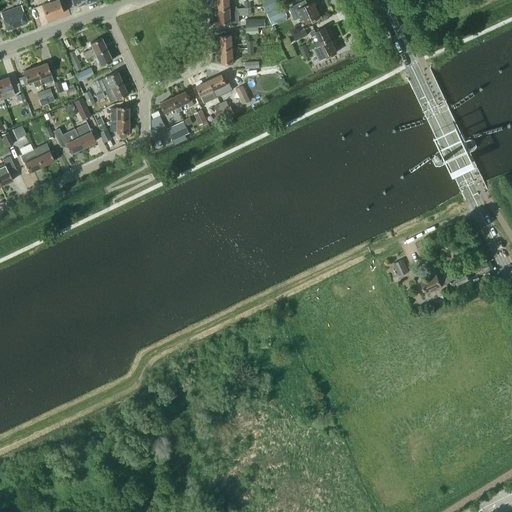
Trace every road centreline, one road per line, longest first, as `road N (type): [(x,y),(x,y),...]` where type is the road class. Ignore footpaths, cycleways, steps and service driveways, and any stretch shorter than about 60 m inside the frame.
road 1 (track): [(0,444),(132,381),(153,351),(484,192)]
road 2 (secondary): [(511,277),(381,0)]
road 3 (residential): [(0,210),(136,146),(144,92)]
road 4 (residential): [(202,0),(202,64),(144,92)]
